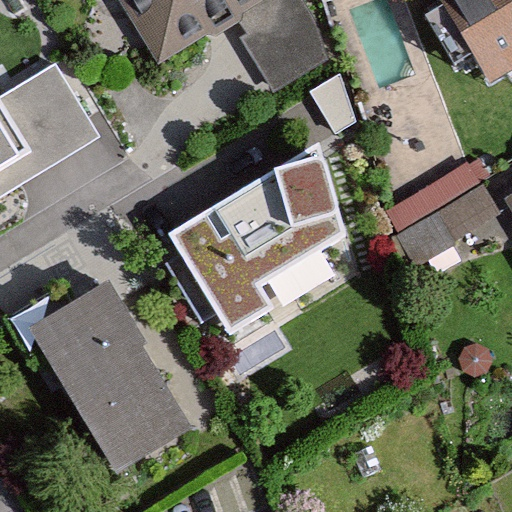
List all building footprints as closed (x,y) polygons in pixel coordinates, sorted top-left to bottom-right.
[(106,0),(152,76),(277,0),(106,0)] [(511,0),(420,0),(417,2),(475,97),(511,74),(511,0)] [(0,179),(121,101),(76,32),(0,81),(0,179)] [(249,299),(337,254),(315,166),(159,246),(214,351),(263,326),(249,299)] [(381,224),(409,273),(492,227),(464,178),(381,224)] [(18,346),(104,488),(180,443),(94,301),(18,346)]
